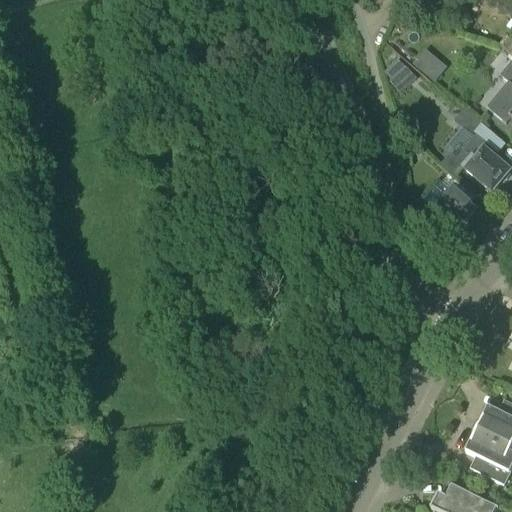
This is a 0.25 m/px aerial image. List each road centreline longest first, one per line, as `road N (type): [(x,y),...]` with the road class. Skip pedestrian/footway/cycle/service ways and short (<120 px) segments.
road 1 (residential): [(383,197),(296,0)]
road 2 (residential): [(383,197),(385,81),(359,0)]
road 3 (residential): [(349,511),(444,338)]
road 4 (residential): [(444,338),(419,305),(383,197)]
